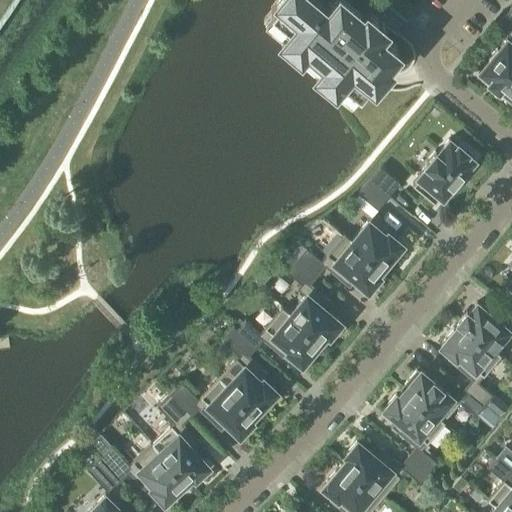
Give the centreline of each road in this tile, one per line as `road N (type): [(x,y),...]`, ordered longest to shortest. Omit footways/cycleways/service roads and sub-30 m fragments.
road 1 (residential): [(226,511),(298,442),(511,196)]
road 2 (residential): [(469,0),(431,48),(433,73),(511,139)]
